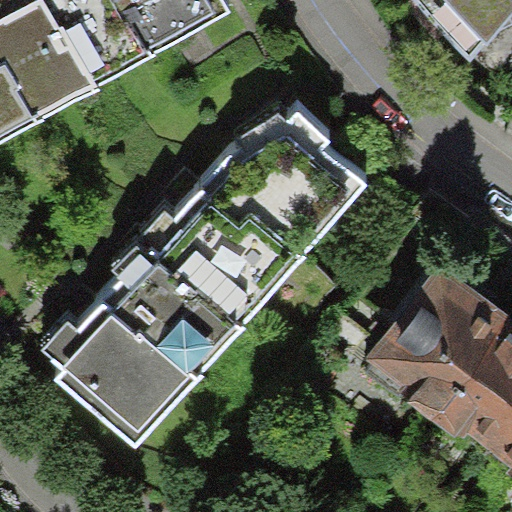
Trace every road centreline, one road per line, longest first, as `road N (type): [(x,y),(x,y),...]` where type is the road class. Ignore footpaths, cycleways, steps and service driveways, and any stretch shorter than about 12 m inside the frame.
road 1 (residential): [(319,0),(361,63),(434,134),(511,191)]
road 2 (residential): [(100,511),(37,459),(0,407)]
